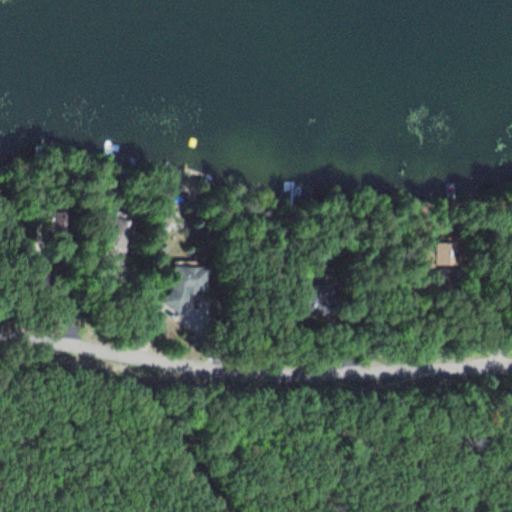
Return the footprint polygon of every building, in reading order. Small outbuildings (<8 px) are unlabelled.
[(99,241),(118,249),(131,219),(111,211),(99,241)] [(42,238),(65,238),(65,212),(42,212),(42,238)] [(458,255),(450,255),(451,242),(412,242),(412,266),(458,266),(458,255)] [(166,306),(182,306),(182,291),(201,291),(201,265),(166,265),(166,306)] [(287,314),(323,314),(323,286),(287,286),(287,314)]
